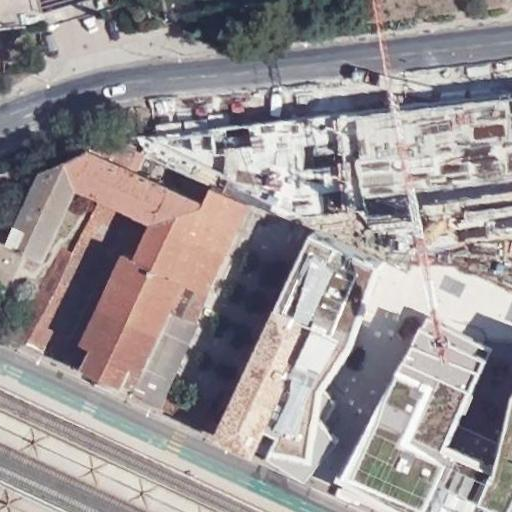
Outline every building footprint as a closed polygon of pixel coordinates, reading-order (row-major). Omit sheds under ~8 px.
[(511,92),(138,135),(147,154),(191,174),(253,203),(294,221),(511,198),(511,92)] [(114,138),(88,145),(92,149),(46,170),(13,243),(45,258),(78,186),(102,197),(77,254),(60,247),(11,335),(215,433),(224,414),(165,386),(242,229),(251,234),(259,218),(248,212),(253,203),(227,190),(191,174),(183,192),(139,171),(147,154),(144,152),(114,138)] [(224,414),(215,433),(256,451),(264,436),(276,442),(267,461),(304,484),(334,440),(321,421),(333,402),(326,390),(355,347),(362,319),(382,267),(309,236),(224,414)] [(511,511),(511,338),(431,306),(352,495),(388,511),(511,511)] [(0,436),(161,511),(221,511),(0,408),(0,436)] [(66,511),(0,481),(0,509),(6,511),(66,511)]
